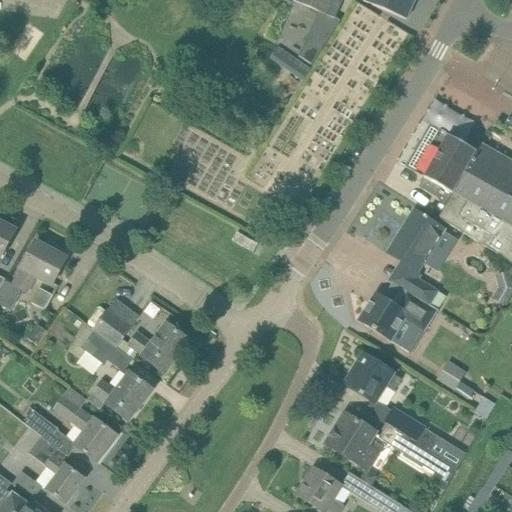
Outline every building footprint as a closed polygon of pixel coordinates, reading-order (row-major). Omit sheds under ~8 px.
[(295,0),(295,2),(318,12),(299,57),(312,65),(340,21),(335,18),(342,0),(363,0),(363,1),(406,20),(415,0),(295,0)] [(302,64),(278,47),(271,60),(301,81),(310,70),(302,64)] [(440,105),(432,125),(453,133),(461,113),(440,105)] [(477,152),(448,136),(424,179),(452,194),(476,154),(477,152)] [(511,174),(476,154),(452,194),(448,201),(452,203),(442,221),(511,261),(511,174)] [(397,286),(408,293),(429,306),(438,292),(415,278),(433,249),(446,257),(456,241),(443,233),(445,230),(428,220),(429,218),(425,216),(424,217),(419,214),(409,229),(411,231),(408,237),(401,232),(387,254),(409,267),(397,286)] [(16,231),(0,222),(0,257),(2,258),(16,231)] [(258,245),(237,233),(232,242),(253,253),(258,245)] [(13,285),(6,281),(0,292),(0,305),(11,311),(22,290),(27,293),(36,276),(53,285),(67,260),(36,243),(13,285)] [(511,278),(510,271),(495,276),(498,289),(511,289),(511,278)] [(28,302),(41,309),(49,294),(37,287),(28,302)] [(399,308),(376,294),(359,322),(391,342),(410,354),(424,332),(437,311),(429,306),(408,293),(399,308)] [(116,300),(93,331),(117,348),(140,317),(116,300)] [(137,333),(127,346),(164,374),(188,341),(167,325),(153,344),(137,333)] [(117,348),(93,331),(88,327),(69,352),(80,359),(86,352),(104,366),(108,361),(124,373),(134,361),(117,348)] [(361,368),(348,388),(374,404),(385,387),(394,392),(402,380),(393,374),(394,373),(364,355),(357,366),(361,368)] [(447,362),(436,380),(453,391),(468,400),(473,391),(458,382),(464,372),(447,362)] [(152,390),(131,374),(118,391),(103,380),(87,401),(100,410),(105,404),(128,421),(152,390)] [(117,436),(81,410),(87,400),(70,388),(54,410),(84,432),(74,446),(97,463),(117,436)] [(483,397),(474,413),(486,420),(495,405),(483,397)] [(416,442),(415,443),(457,469),(467,453),(440,437),(440,438),(394,410),(386,424),(416,442)] [(34,414),(27,425),(42,437),(50,442),(57,431),(34,414)] [(345,414),(326,445),(343,455),(367,471),(378,454),(367,448),(376,434),(362,425),(345,414)] [(42,437),(29,454),(47,467),(36,482),(43,488),(45,489),(50,493),(66,505),(85,480),(69,468),(51,454),(45,450),(50,442),(42,437)] [(457,469),(415,443),(414,444),(402,437),(395,449),(422,465),(449,483),(457,469)] [(511,453),(508,450),(493,472),(501,477),(511,461),(511,453)] [(314,469),(297,497),(322,511),(340,511),(343,507),(332,501),(341,486),(314,469)] [(22,472),(12,485),(33,500),(43,488),(36,482),(26,476),(22,472)] [(365,472),(360,479),(371,486),(376,479),(365,472)] [(0,511),(33,511),(0,487),(0,511)] [(476,499),(485,504),(492,494),(482,488),(476,499)] [(366,502),(382,511),(409,511),(401,507),(402,506),(375,489),(366,502)] [(476,499),(468,510),(470,511),(479,511),(485,504),(476,499)]
